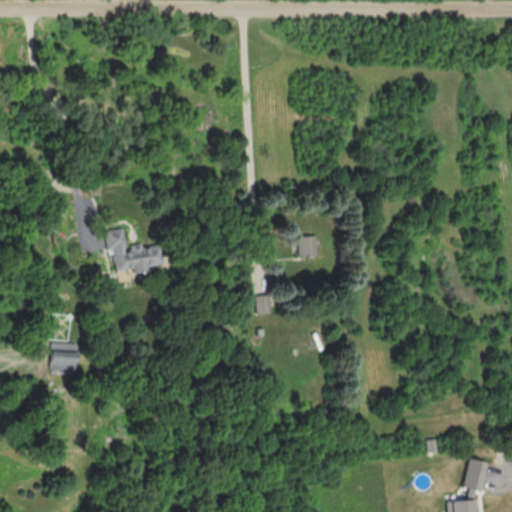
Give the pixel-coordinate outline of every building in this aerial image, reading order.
[(104,230),(110,272),(159,264),(156,243),(139,245),(139,244),(123,246),(121,227),(104,230)] [(315,255),(314,235),(296,235),(296,255),(315,255)] [(255,312),(272,312),(272,294),(254,294),(255,312)] [(48,369),(74,370),(75,343),(49,342),(48,369)] [(460,486),(478,490),(485,462),(467,458),(460,486)] [(472,511),(471,489),(465,489),(465,499),(447,500),(447,511),(472,511)]
